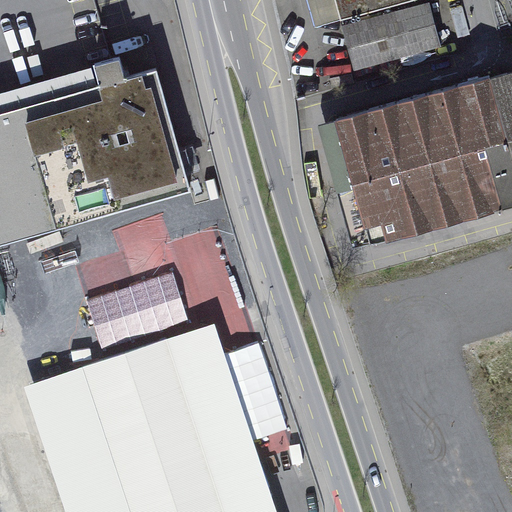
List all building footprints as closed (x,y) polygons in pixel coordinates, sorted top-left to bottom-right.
[(340,0),(344,12),(388,0),(340,0)] [(0,236),(188,183),(155,68),(0,111),(0,236)] [(511,75),(494,81),(511,147),(511,75)] [(511,194),(511,147),(494,81),(331,124),(360,235),(511,194)] [(226,511),(170,337),(82,365),(129,511),(226,511)]
